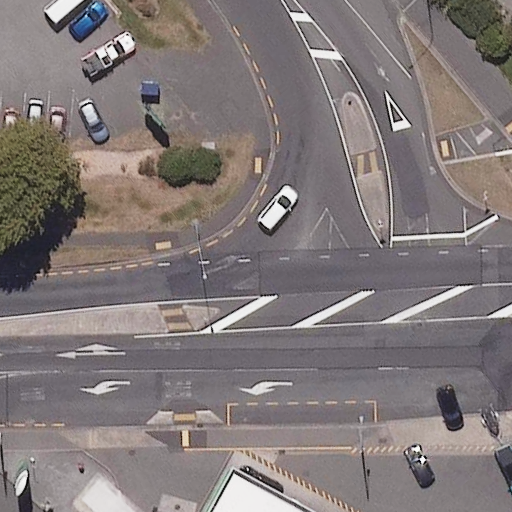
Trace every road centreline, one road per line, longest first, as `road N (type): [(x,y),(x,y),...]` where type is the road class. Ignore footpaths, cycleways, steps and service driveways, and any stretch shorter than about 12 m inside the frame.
road 1 (secondary): [(0,294),(339,275)]
road 2 (secondary): [(345,341),(180,369),(41,373)]
road 3 (residential): [(316,0),(390,97),(407,134),(435,271)]
road 4 (residential): [(339,275),(314,119),(267,0)]
